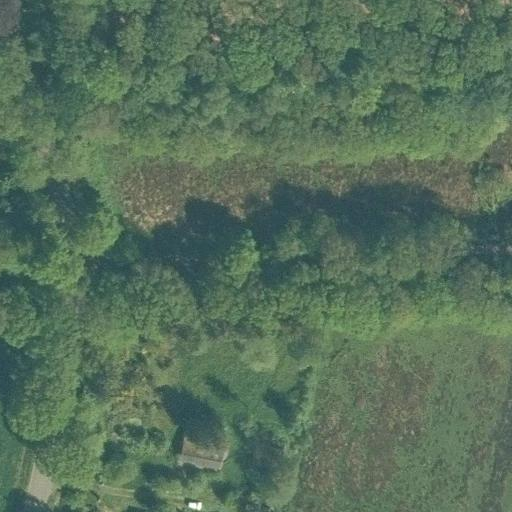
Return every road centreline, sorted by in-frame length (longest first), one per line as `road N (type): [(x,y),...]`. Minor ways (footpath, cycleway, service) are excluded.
road 1 (tertiary): [(31,511),(72,316),(74,265),(0,4)]
road 2 (track): [(0,270),(511,247)]
